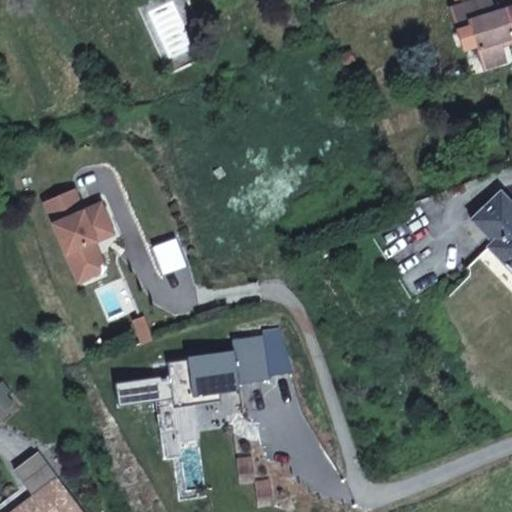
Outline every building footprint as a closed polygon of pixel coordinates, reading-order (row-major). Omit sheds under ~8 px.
[(479,0),(452,9),(459,31),(472,27),(476,40),(483,63),(505,56),(501,40),(511,36),(511,8),(495,14),(491,0),(479,0)] [(476,40),(472,27),(459,31),(462,44),(476,40)] [(505,56),(483,63),(485,67),(507,60),(505,56)] [(43,200),(52,222),(72,269),(100,257),(93,240),(95,239),(93,235),(98,233),(103,235),(112,231),(99,201),(82,208),(73,187),(43,200)] [(511,206),(500,194),(472,220),(493,243),(488,247),(511,271),(511,206)] [(72,269),(77,280),(104,267),(100,257),(72,269)] [(167,364),(173,409),(194,406),(193,398),(219,395),(239,392),(238,386),(268,382),(263,341),(232,345),(233,355),(167,364)] [(193,398),(194,406),(220,403),(219,395),(193,398)] [(35,454),(11,471),(29,495),(53,477),(35,454)] [(15,493),(0,503),(0,511),(70,511),(53,484),(24,506),(15,493)]
